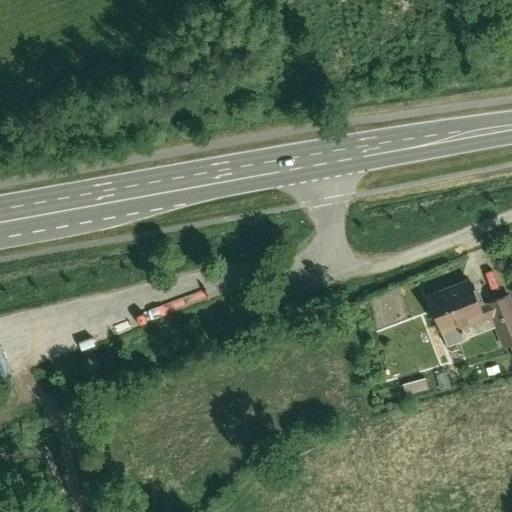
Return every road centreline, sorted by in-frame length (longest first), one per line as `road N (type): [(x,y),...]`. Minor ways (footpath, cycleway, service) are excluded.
road 1 (residential): [(66,426),(76,398),(350,280)]
road 2 (secondary): [(305,169),(0,224)]
road 3 (secondary): [(511,134),(305,169)]
road 4 (residential): [(350,280),(511,224)]
road 5 (residential): [(305,169),(327,246),(350,280)]
